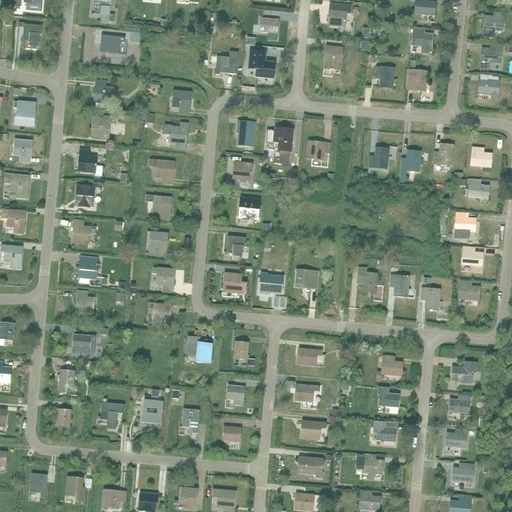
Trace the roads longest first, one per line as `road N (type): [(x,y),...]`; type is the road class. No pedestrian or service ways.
road 1 (residential): [(261,475),(32,450),(39,306)]
road 2 (residential): [(296,108),(218,101),(211,109),(195,302),(219,318),(276,323)]
road 3 (residential): [(39,306),(60,80)]
road 4 (residential): [(427,337),(499,335),(511,191)]
road 5 (residential): [(427,337),(413,511)]
road 6 (residential): [(451,116),(296,108)]
road 7 (residential): [(261,475),(276,323)]
road 8 (residential): [(427,337),(276,323)]
